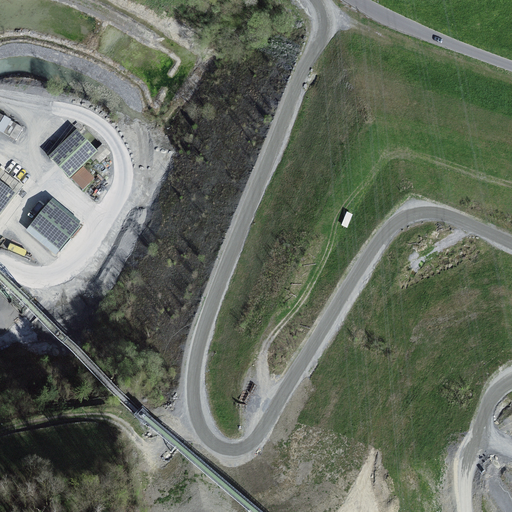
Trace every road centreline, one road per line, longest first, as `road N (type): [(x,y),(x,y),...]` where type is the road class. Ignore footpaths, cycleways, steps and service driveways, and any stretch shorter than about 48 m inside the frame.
road 1 (track): [(0,95),(63,108),(102,129),(117,152),(114,177),(90,216)]
road 2 (residential): [(353,0),(511,66)]
